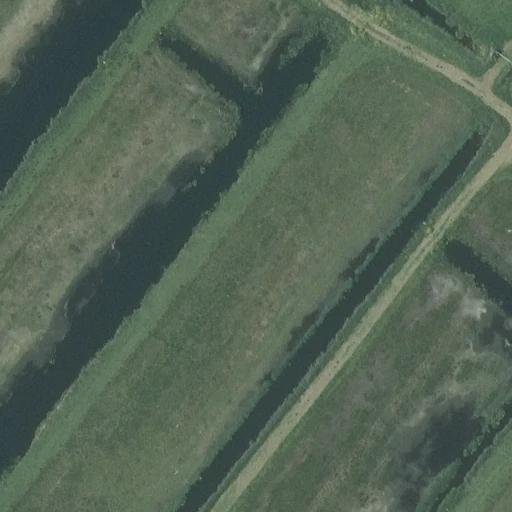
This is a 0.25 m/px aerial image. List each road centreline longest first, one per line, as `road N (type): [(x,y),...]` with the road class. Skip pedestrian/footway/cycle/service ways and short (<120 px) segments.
road 1 (track): [(223,511),(511,141)]
road 2 (track): [(480,94),(331,0)]
